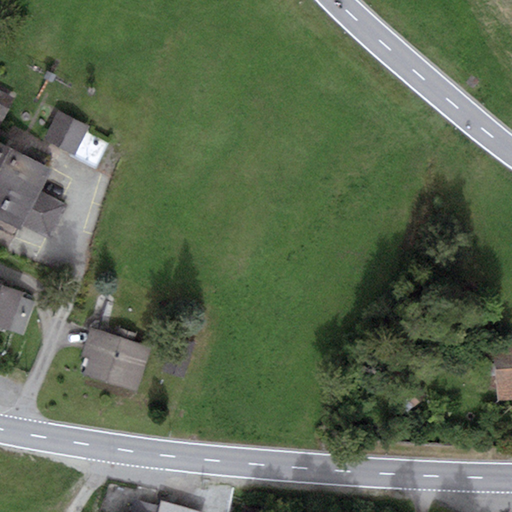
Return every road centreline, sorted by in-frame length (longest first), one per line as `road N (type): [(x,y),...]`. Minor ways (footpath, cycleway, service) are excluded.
road 1 (secondary): [(20,433),(235,463),(511,478)]
road 2 (residential): [(86,177),(71,226),(74,286),(20,433)]
road 3 (secondary): [(335,0),(511,152)]
